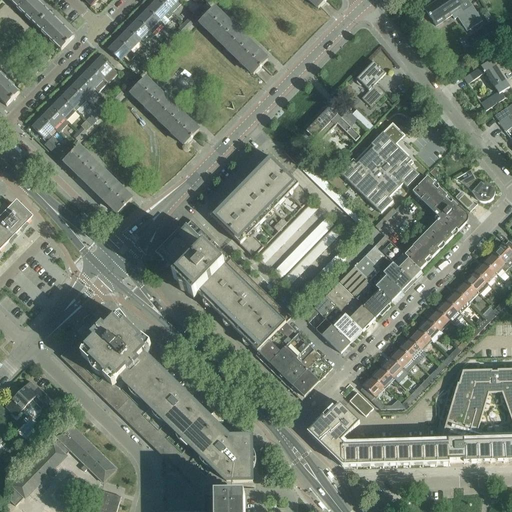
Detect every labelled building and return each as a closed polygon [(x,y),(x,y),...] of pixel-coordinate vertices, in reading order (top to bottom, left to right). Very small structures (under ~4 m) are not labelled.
[(50,14),(36,0),(15,0),(12,3),(37,27),(50,14)] [(158,1),(172,14),(182,4),(178,0),(157,0),(158,1)] [(327,0),(308,0),(318,9),(327,0)] [(440,0),(439,1),(425,10),(436,27),(445,20),(452,16),(455,20),(458,18),(467,32),(483,21),(472,5),(468,0),(467,0),(468,1),(462,4),(459,0),(440,0)] [(153,3),(147,9),(149,11),(159,21),(164,16),(168,20),(173,15),(172,14),(158,1),(154,5),(153,3)] [(200,23),(227,49),(241,34),(214,9),(200,23)] [(143,13),(137,19),(139,21),(150,31),(153,34),(162,25),(159,22),(159,21),(149,11),(148,11),(144,15),(143,13)] [(37,27),(56,46),(61,51),(74,37),(50,14),(37,27)] [(188,20),(183,25),(188,29),(192,25),(188,20)] [(133,23),(127,29),(129,31),(140,41),(143,44),(145,46),(155,36),(153,34),(150,31),(139,21),(135,25),(133,23)] [(183,34),(188,29),(183,25),(179,29),(183,34)] [(119,41),(130,51),(140,41),(129,31),(125,35),(123,33),(117,39),(119,41)] [(241,34),(227,49),(254,76),(268,61),(241,34)] [(168,40),(164,45),(168,49),(172,44),(168,40)] [(135,57),(130,51),(119,41),(115,45),(114,43),(108,49),(120,61),(125,56),(131,61),(135,57)] [(164,54),(168,49),(164,45),(159,49),(164,54)] [(50,60),(46,56),(40,51),(36,55),(45,64),(50,60)] [(36,55),(32,59),(41,68),(45,64),(36,55)] [(108,84),(108,85),(119,74),(102,58),(98,62),(96,61),(90,67),(92,69),(92,68),(108,84)] [(37,73),(41,68),(32,59),(28,64),(37,73)] [(149,60),(144,65),(148,69),(153,65),(149,60)] [(505,99),(502,93),(509,88),(492,60),(464,79),(468,85),(485,73),(498,93),(481,104),(486,112),(505,99)] [(362,99),(364,101),(371,108),(385,94),(376,85),(386,74),(374,62),(357,79),(357,80),(356,81),(357,83),(360,86),(362,86),(363,85),(369,91),(362,99)] [(28,64),(23,68),(33,77),(37,73),(28,64)] [(144,74),(148,69),(144,65),(140,69),(144,74)] [(19,72),(19,73),(29,81),(33,77),(23,68),(19,72)] [(87,71),(81,77),(82,79),(82,78),(96,92),(98,94),(108,84),(92,68),(92,69),(88,72),(87,71)] [(20,93),(15,89),(0,73),(0,100),(7,107),(20,93)] [(77,81),(71,87),(72,89),(73,88),(86,102),(96,92),(82,78),(82,79),(78,82),(77,81)] [(131,94),(158,120),(172,105),(146,79),(131,94)] [(76,112),(86,102),(73,88),(72,89),(69,92),(67,91),(61,97),(63,99),(63,98),(76,112)] [(117,93),(121,97),(126,92),(121,88),(117,93)] [(117,101),(121,97),(117,93),(113,97),(117,101)] [(51,107),(53,109),(53,108),(67,122),(76,112),(63,98),(63,99),(59,102),(57,101),(51,107)] [(185,146),(193,137),(199,131),(172,105),(158,120),(185,146)] [(358,121),(348,111),(341,118),(330,107),(306,132),(318,144),(337,125),(356,143),(361,138),(351,128),(358,121)] [(48,111),(42,117),(43,119),(43,118),(54,129),(57,132),(59,134),(69,124),(67,122),(53,108),(53,109),(49,113),(48,111)] [(102,108),(98,113),(102,117),(106,112),(102,108)] [(97,121),(102,117),(98,113),(93,117),(97,121)] [(498,124),(505,133),(511,127),(511,115),(498,124)] [(32,127),(48,143),(51,139),(48,135),(54,129),(43,118),(43,119),(39,123),(38,121),(32,127)] [(393,124),(342,175),(381,214),(393,202),(390,199),(404,184),(407,188),(420,176),(411,167),(414,164),(409,159),(408,159),(395,146),(405,136),(393,124)] [(78,133),(82,137),(87,132),(82,128),(78,133)] [(78,141),(82,137),(78,133),(74,137),(78,141)] [(48,143),(45,145),(51,150),(60,159),(68,152),(60,144),(59,146),(51,139),(48,143)] [(298,167),(299,167),(306,159),(292,146),(285,153),(298,167)] [(118,214),(125,207),(132,200),(79,148),(64,163),(118,214)] [(211,217),(231,237),(253,258),(264,247),(251,235),(289,196),(301,209),(312,198),(270,157),(211,217)] [(460,182),(459,182),(462,184),(465,186),(467,188),(470,190),(472,193),(474,196),(476,198),(476,199),(477,200),(478,201),(479,202),(480,202),(481,202),(481,203),(482,203),(483,203),(484,203),(485,203),(486,203),(487,203),(488,203),(489,202),(490,202),(491,201),(492,200),(493,199),(493,198),(494,198),(494,197),(495,196),(495,195),(495,194),(495,193),(495,192),(495,191),(495,190),(494,189),(494,188),(493,187),(492,186),(491,186),(490,185),(489,185),(488,185),(487,185),(486,185),(485,184),(484,184),(482,184),(481,183),(480,182),(479,182),(478,181),(477,180),(476,179),(475,178),(474,177),(474,176),(473,174),(472,171),(467,173),(470,178),(462,183),(460,182)] [(446,218),(416,249),(414,247),(405,256),(420,271),(466,224),(464,221),(463,218),(466,215),(428,177),(413,192),(422,201),(424,199),(441,216),(442,215),(446,218)] [(0,217),(0,247),(2,249),(14,237),(14,238),(18,234),(18,233),(30,220),(13,204),(10,207),(0,217)] [(404,208),(401,205),(395,211),(393,209),(375,227),(378,230),(396,212),(398,214),(404,208)] [(258,256),(265,263),(314,213),(307,207),(258,256)] [(291,286),(342,232),(326,217),(275,271),(291,286)] [(278,232),(287,223),(282,219),(274,228),(278,232)] [(191,221),(158,255),(178,275),(173,279),(183,288),(183,289),(184,290),(184,289),(194,299),(198,295),(258,353),(272,338),(278,332),(286,324),(291,318),(191,221)] [(422,272),(420,271),(405,256),(385,237),(375,247),(412,282),(422,272)] [(505,245),(504,244),(500,248),(498,247),(493,252),(494,254),(508,268),(511,263),(511,245),(509,242),(505,245)] [(366,257),(402,292),(412,282),(375,247),(366,257)] [(508,268),(494,254),(490,258),(489,256),(483,262),(485,263),(496,274),(499,270),(503,273),(508,268)] [(392,303),(402,292),(366,257),(355,267),(372,284),(378,290),(392,303)] [(476,273),(486,283),(496,274),(485,263),(481,267),(480,266),(474,271),(476,273)] [(375,320),(392,303),(378,290),(371,298),(365,292),(372,284),(355,267),(339,284),(375,320)] [(470,275),(465,281),(466,282),(477,293),(480,296),(489,286),(486,283),(476,273),(472,277),(470,275)] [(456,291),(457,292),(468,302),(477,293),(466,282),(463,286),(461,285),(456,291)] [(339,284),(326,297),(363,333),(375,320),(339,284)] [(452,294),(446,300),(448,301),(462,315),(471,305),(468,302),(457,292),(453,296),(452,294)] [(326,297),(314,309),(319,313),(326,320),(351,345),(363,333),(326,297)] [(504,300),(498,306),(502,310),(508,304),(504,300)] [(438,311),(449,321),(454,326),(463,316),(448,301),(444,305),(443,304),(437,310),(438,311)] [(111,322),(100,310),(76,335),(79,339),(61,357),(117,412),(159,369),(147,357),(151,346),(143,339),(136,332),(128,325),(122,317),(111,322)] [(495,310),(494,310),(489,316),(493,319),(498,313),(495,310)] [(429,321),(440,331),(449,321),(438,311),(435,315),(433,313),(428,319),(429,321)] [(485,319),(479,325),(483,329),(489,323),(485,319)] [(341,355),(351,345),(326,320),(316,330),(341,355)] [(418,329),(420,330),(431,341),(440,331),(429,321),(425,324),(424,323),(418,329)] [(298,335),(286,324),(278,332),(272,338),(284,350),(298,335)] [(476,329),(470,335),(474,338),(480,332),(476,329)] [(409,338),(411,340),(421,350),(431,341),(420,330),(416,334),(415,332),(409,338)] [(298,335),(284,350),(295,361),(310,347),(298,335)] [(269,364),(284,350),(272,338),(258,353),(269,364)] [(467,338),(466,338),(461,344),(465,348),(470,342),(467,338)] [(405,342),(400,348),(401,349),(412,360),(416,364),(426,354),(421,350),(411,340),(407,343),(405,342)] [(281,376),(292,387),(321,358),(310,347),(295,361),(281,376)] [(457,348),(451,354),(455,357),(461,351),(457,348)] [(398,353),(396,351),(391,357),(392,359),(403,369),(412,360),(401,349),(398,353)] [(269,364),(281,376),(295,361),(284,350),(269,364)] [(448,357),(442,363),(446,367),(452,361),(448,357)] [(304,399),(333,369),(321,358),(292,387),(304,399)] [(387,361),(381,367),(383,368),(393,379),(399,384),(408,375),(407,374),(403,369),(392,359),(388,362),(387,361)] [(436,376),(442,370),(439,366),(433,373),(436,376)] [(373,378),(384,388),(393,379),(383,368),(379,372),(378,370),(372,376),(373,378)] [(230,438),(198,407),(159,369),(117,412),(157,451),(166,450),(166,511),(205,511),(205,496),(215,496),(216,496),(216,492),(224,492),(224,497),(232,497),(232,483),(253,483),(253,471),(254,468),(255,466),(256,463),(256,460),(256,457),(255,454),(254,452),(252,450),(252,437),(230,438)] [(331,411),(320,422),(319,422),(318,422),(319,423),(310,433),(314,437),(313,439),(314,439),(315,438),(330,453),(329,454),(330,455),(330,454),(344,467),(351,467),(351,464),(356,464),(356,467),(364,466),(364,464),(370,464),(370,466),(377,466),(377,464),(383,464),(383,466),(390,466),(390,463),(396,463),(396,466),(404,465),(403,463),(409,463),(409,465),(417,465),(417,463),(422,462),(422,465),(430,465),(430,462),(436,462),(436,464),(443,464),(443,462),(449,462),(449,465),(450,465),(450,462),(453,462),(453,461),(464,461),(464,465),(465,465),(465,463),(477,463),(477,464),(478,464),(478,463),(490,463),(490,464),(491,464),(491,463),(503,462),(503,464),(504,464),(504,462),(511,462),(511,370),(498,371),(498,372),(492,372),(492,371),(463,372),(459,384),(458,384),(446,423),(445,423),(444,424),(448,425),(444,440),(440,439),(440,440),(441,441),(448,441),(448,444),(346,447),(341,443),(344,440),(346,438),(360,424),(344,408),(339,403),(335,407),(332,410),(331,411)] [(427,386),(433,380),(429,376),(423,382),(427,386)] [(384,388),(373,378),(370,381),(368,380),(363,386),(364,387),(361,391),(380,410),(385,410),(384,406),(375,397),(384,388)] [(16,418),(33,401),(43,411),(53,402),(42,391),(40,392),(30,382),(6,408),(16,418)] [(418,395),(424,389),(420,385),(414,391),(418,395)] [(358,394),(350,402),(366,418),(374,409),(358,394)] [(408,405),(414,399),(411,395),(405,401),(408,405)] [(67,457),(66,456),(70,451),(85,466),(81,469),(85,472),(88,469),(103,484),(117,470),(69,424),(56,437),(59,440),(55,445),(53,443),(13,485),(14,486),(9,500),(16,507),(24,499),(25,500),(49,475),(53,479),(56,476),(52,472),(67,457)] [(0,445),(1,444),(1,445),(2,444),(8,450),(12,446),(6,440),(9,437),(1,429),(0,429),(0,445)] [(26,440),(22,444),(27,450),(28,450),(32,445),(26,440)] [(91,511),(116,511),(119,506),(121,498),(101,492),(98,491),(91,511)] [(216,496),(215,496),(215,511),(244,511),(245,496),(232,497),(224,497),(224,492),(216,492),(216,496)]
